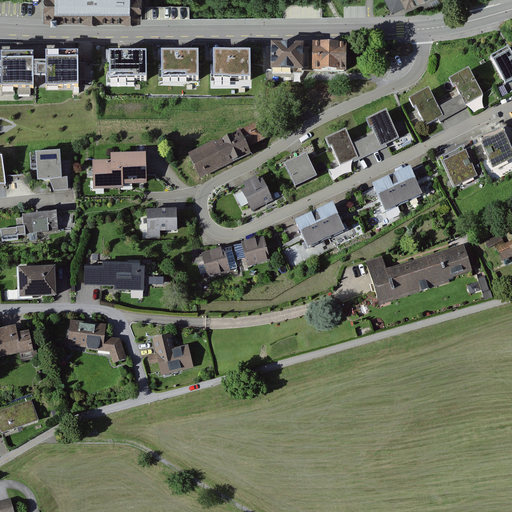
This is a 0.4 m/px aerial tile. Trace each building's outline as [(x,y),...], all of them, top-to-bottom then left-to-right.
[(138,0),(46,0),(46,18),(138,20),(138,0)] [(386,0),(392,11),(415,0),(386,0)] [(0,13),(20,14),(21,3),(0,2),(0,13)] [(303,49),(272,50),(272,74),(303,73),(303,49)] [(346,50),(316,50),(316,74),(346,74),(346,50)] [(511,80),(511,59),(506,50),(489,59),(504,85),(511,80)] [(251,58),(214,59),(214,84),(251,83),(251,58)] [(0,81),(2,82),(2,92),(33,91),(33,81),(47,81),(47,91),(78,91),(77,59),(46,60),(46,68),(34,68),(33,60),(0,60),(1,67),(0,67),(0,81)] [(198,59),(161,60),(162,80),(186,80),(186,84),(199,84),(198,59)] [(146,60),(109,61),(110,81),(134,80),(134,85),(147,85),(146,60)] [(469,73),(449,83),(454,91),(456,90),(458,95),(436,107),(429,94),(410,104),(414,112),(416,111),(425,128),(438,121),(439,123),(471,106),(470,103),(482,97),(469,73)] [(386,115),(366,125),(370,133),(372,132),(375,137),(352,148),(346,135),(326,144),(330,152),(332,151),(340,168),(353,162),(354,164),(387,149),(386,146),(398,140),(386,115)] [(258,126),(189,153),(199,179),(253,158),(249,148),(265,142),(258,126)] [(511,160),(511,148),(503,128),(478,139),(492,170),(511,160)] [(476,178),(460,144),(436,155),(452,190),(476,178)] [(60,153),(30,155),(31,170),(39,170),(39,181),(62,179),(60,153)] [(94,166),(95,191),(122,190),(122,186),(145,185),(144,159),(111,160),(112,165),(94,166)] [(306,159),(285,168),(296,190),(317,180),(306,159)] [(425,196),(439,189),(426,164),(411,171),(425,196)] [(422,197),(410,170),(394,176),(398,186),(390,189),(386,180),(372,186),(384,213),(422,197)] [(271,202),(261,182),(257,184),(255,179),(241,186),(243,191),(232,196),(240,211),(247,207),(250,212),(271,202)] [(344,232),(332,205),(316,212),(320,222),(313,225),(309,215),(295,221),(307,249),(344,232)] [(148,211),(149,237),(159,236),(158,229),(176,229),(176,210),(148,211)] [(27,227),(7,229),(7,230),(1,231),(2,242),(18,240),(18,236),(26,235),(26,234),(29,233),(30,241),(38,240),(37,232),(58,230),(58,232),(75,230),(75,224),(73,224),(73,216),(56,218),(56,213),(26,216),(27,227)] [(272,261),(265,240),(239,248),(246,269),(272,261)] [(511,255),(511,242),(499,248),(504,259),(511,255)] [(472,275),(462,244),(385,268),(381,256),(363,262),(376,305),(472,275)] [(234,270),(227,248),(197,258),(204,279),(234,270)] [(86,267),(86,284),(115,285),(115,288),(143,289),(143,263),(100,262),(100,267),(86,267)] [(20,268),(21,295),(55,294),(54,267),(20,268)] [(485,276),(478,278),(479,282),(467,285),(470,294),(481,291),(484,300),(493,298),(490,290),(489,290),(485,276)] [(103,337),(105,325),(71,321),(68,344),(111,350),(114,361),(125,358),(119,340),(103,337)] [(0,357),(33,349),(28,331),(17,334),(15,327),(0,331),(0,357)] [(173,349),(170,336),(154,339),(163,374),(192,367),(187,346),(173,349)] [(38,421),(32,402),(0,412),(0,429),(1,433),(38,421)] [(12,511),(10,502),(0,504),(0,511),(12,511)]
